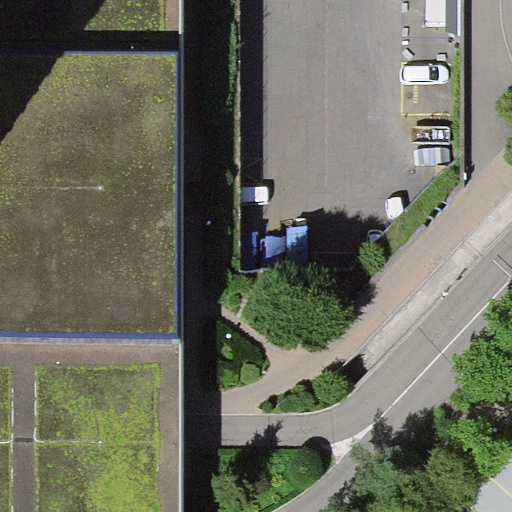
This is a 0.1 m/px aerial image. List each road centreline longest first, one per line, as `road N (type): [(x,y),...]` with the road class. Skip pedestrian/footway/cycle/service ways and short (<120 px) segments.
road 1 (unclassified): [(412,384),(332,426),(0,427)]
road 2 (unclassified): [(308,511),(356,475),(412,384)]
road 3 (unclassified): [(511,283),(412,384)]
